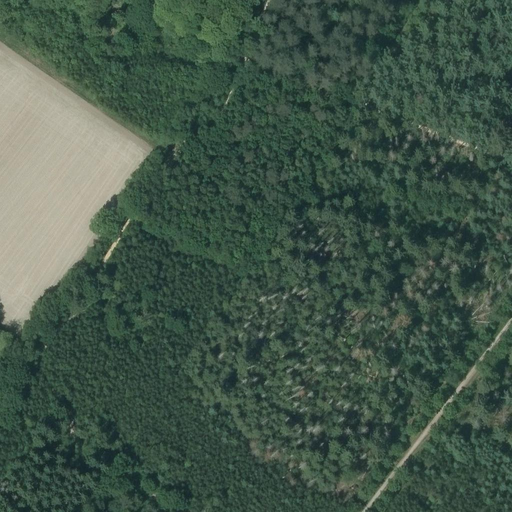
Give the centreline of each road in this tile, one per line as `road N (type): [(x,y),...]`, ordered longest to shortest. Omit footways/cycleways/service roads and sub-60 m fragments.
road 1 (unknown): [(236,42),(242,67),(214,132),(187,137),(101,263),(90,303),(38,360),(77,445),(171,511)]
road 2 (track): [(369,103),(85,511)]
road 3 (track): [(365,511),(511,321)]
